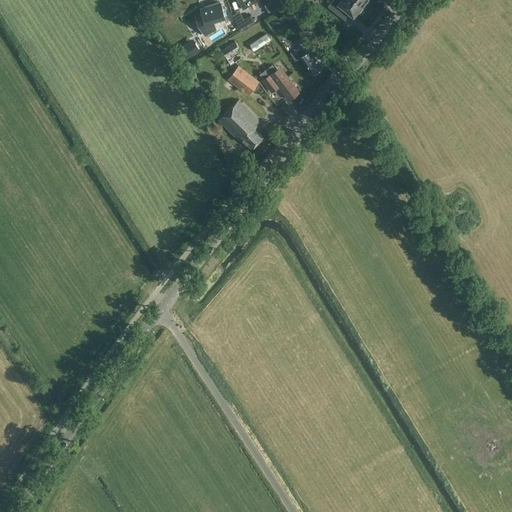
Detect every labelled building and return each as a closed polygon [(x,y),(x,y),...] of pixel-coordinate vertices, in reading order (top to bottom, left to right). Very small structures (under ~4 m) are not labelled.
[(238,0),(239,1),(243,8),(247,6),(256,0),(238,0)] [(354,0),(332,0),(328,6),(339,16),(345,9),(354,16),(357,12),(359,13),(363,8),(362,6),(354,0)] [(201,8),(203,14),(196,16),(198,24),(199,25),(205,34),(215,28),(213,20),(224,17),(220,2),(205,7),(201,8)] [(298,12),(292,4),(285,8),(291,17),(298,12)] [(251,14),(244,18),(239,10),(232,14),(237,22),(241,30),(255,22),(251,14)] [(267,33),(250,44),(254,51),(271,39),(267,33)] [(302,55),(301,56),(313,73),(322,67),(313,54),(317,52),(312,45),(317,41),(312,34),(300,43),(303,48),(302,49),(301,54),(302,55)] [(235,42),(221,50),(230,65),(244,56),(235,42)] [(248,96),(259,82),(238,65),(227,79),(234,85),(234,84),(248,96)] [(277,69),(270,74),(263,80),(272,92),(279,86),(289,99),(299,92),(286,74),(283,77),(277,69)] [(239,99),(219,119),(240,141),(243,139),(251,148),(263,137),(254,128),(260,121),(239,99)]
